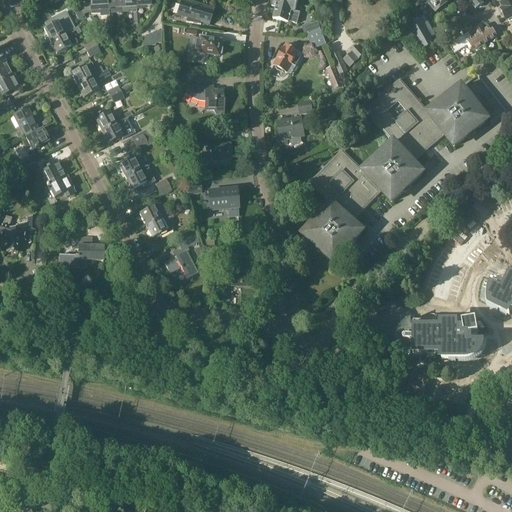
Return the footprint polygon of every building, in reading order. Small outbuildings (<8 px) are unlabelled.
[(100,17),(106,17),(109,17),(109,10),(107,0),(89,0),(91,12),(91,15),(100,14),(100,17)] [(107,0),(109,10),(123,9),(122,0),(107,0)] [(135,0),(122,0),(123,9),(123,14),(137,13),(136,8),(135,0)] [(298,4),(282,0),(273,0),(272,7),(276,8),(273,19),(288,23),(289,22),(297,24),(300,14),(295,12),(298,4)] [(427,0),(436,12),(452,0),(451,0),(427,0)] [(464,0),(469,6),(472,4),(476,9),(484,3),(481,0),(464,0)] [(507,21),(511,18),(511,0),(498,0),(502,7),(500,8),(507,21)] [(209,25),(213,10),(205,7),(205,8),(181,1),(177,15),(187,18),(186,23),(200,25),(201,23),(209,25)] [(79,20),(84,17),(79,7),(73,10),(79,20)] [(50,42),(70,32),(62,15),(50,22),(52,25),(44,30),(50,42)] [(430,38),(436,35),(425,15),(409,24),(423,49),(433,44),(430,38)] [(93,17),(87,20),(96,38),(102,35),(93,17)] [(318,22),(303,28),(306,35),(307,35),(320,29),(318,22)] [(460,30),(464,36),(469,34),(472,39),(478,36),(484,44),(497,36),(493,30),(491,31),(487,26),(485,25),(474,32),(469,24),(460,30)] [(78,27),(70,32),(50,42),(57,54),(78,43),(75,36),(81,33),(78,27)] [(320,29),(307,35),(311,45),(315,43),(317,49),(327,45),(320,29)] [(474,51),(475,50),(477,51),(483,47),(483,45),(484,44),(478,36),(472,39),(469,34),(464,36),(454,43),(453,41),(449,44),(455,54),(470,45),(474,51)] [(220,54),(221,51),(219,49),(220,42),(196,38),(192,62),(206,64),(207,55),(218,57),(218,55),(220,54)] [(84,47),(87,52),(97,47),(94,41),(84,47)] [(296,68),(301,60),(297,57),(299,53),(295,51),(297,47),(296,45),(293,43),(291,44),(289,47),(285,45),(273,66),(276,68),(277,71),(281,73),(284,73),(284,72),(287,74),(292,65),(296,68)] [(345,63),(350,68),(359,60),(359,61),(366,55),(359,46),(343,61),(345,63)] [(97,47),(87,52),(90,58),(100,52),(97,47)] [(0,82),(12,76),(4,61),(0,62),(0,82)] [(71,74),(77,86),(103,73),(101,68),(95,71),(92,63),(71,74)] [(345,63),(335,67),(339,77),(349,72),(345,63)] [(335,67),(326,70),(334,90),(342,87),(335,67)] [(84,99),(104,88),(100,81),(110,76),(107,71),(103,73),(77,86),(84,99)] [(14,75),(12,76),(0,82),(0,94),(2,97),(20,88),(14,75)] [(400,80),(366,109),(394,142),(414,162),(445,135),(429,113),(400,80)] [(193,82),(186,93),(186,94),(192,98),(198,100),(199,101),(206,102),(205,111),(214,111),(216,115),(224,115),(224,91),(212,91),(212,87),(206,87),(199,85),(193,82)] [(107,93),(110,99),(121,93),(118,87),(107,93)] [(429,113),(445,135),(455,147),(488,121),(462,87),(429,113)] [(121,93),(110,99),(113,104),(124,99),(121,93)] [(301,115),(313,113),(311,102),(299,103),(301,115)] [(26,139),(39,132),(27,109),(14,116),(26,139)] [(95,120),(101,133),(121,122),(119,118),(118,117),(112,115),(111,116),(109,113),(104,116),(102,112),(95,116),(96,119),(95,120)] [(119,118),(121,122),(131,117),(132,117),(130,112),(119,118)] [(121,122),(101,133),(108,145),(122,138),(120,135),(122,134),(123,132),(124,130),(124,129),(134,124),(131,117),(121,122)] [(305,137),(304,130),(306,127),(303,124),(301,117),(278,121),(279,130),(276,131),(279,146),(288,144),(287,140),(287,139),(290,139),(291,144),(294,146),(299,145),(302,142),(301,137),(305,137)] [(43,130),(39,132),(26,139),(19,142),(27,158),(32,156),(35,154),(32,151),(35,149),(35,150),(37,149),(37,148),(49,142),(43,130)] [(176,131),(176,144),(184,144),(184,137),(186,137),(186,131),(176,131)] [(134,145),(145,139),(142,133),(131,138),(134,145)] [(145,139),(134,145),(137,151),(148,146),(145,139)] [(217,142),(210,142),(198,144),(200,157),(206,156),(207,157),(211,157),(212,163),(232,160),(230,146),(223,147),(223,144),(218,144),(217,142)] [(414,162),(394,142),(364,171),(382,191),(393,203),(424,173),(414,162)] [(134,145),(125,150),(130,160),(133,159),(138,156),(137,151),(134,145)] [(382,191),(364,171),(343,150),(312,182),(332,203),(353,221),(382,191)] [(32,156),(27,158),(18,163),(21,169),(35,161),(32,156)] [(119,166),(125,179),(145,168),(139,156),(138,156),(133,159),(130,160),(119,166)] [(34,162),(21,169),(24,175),(37,168),(34,162)] [(47,186),(47,187),(67,177),(65,177),(57,162),(47,168),(48,170),(41,174),(47,186)] [(145,168),(125,179),(132,191),(146,184),(147,185),(154,182),(147,168),(145,168)] [(178,170),(172,173),(177,182),(183,179),(178,170)] [(67,177),(47,187),(48,188),(49,188),(55,199),(65,194),(67,198),(75,194),(73,190),(73,189),(67,177)] [(155,186),(158,191),(169,185),(166,180),(155,186)] [(200,188),(199,181),(183,183),(186,195),(191,195),(191,189),(200,188)] [(169,185),(158,191),(161,197),(172,191),(169,185)] [(228,219),(239,218),(238,211),(239,210),(237,188),(206,191),(207,192),(204,192),(205,202),(207,201),(209,214),(228,212),(228,219)] [(353,221),(332,203),(304,234),(336,263),(364,232),(353,221)] [(139,215),(146,227),(172,214),(170,210),(164,213),(159,204),(153,207),(139,215)] [(52,205),(41,210),(44,216),(55,212),(52,205)] [(172,214),(146,227),(152,239),(159,236),(159,237),(161,237),(162,238),(173,232),(168,222),(174,219),(172,214)] [(2,219),(0,218),(0,235),(8,239),(7,252),(6,252),(6,253),(18,254),(19,240),(24,241),(25,232),(20,231),(20,230),(10,229),(10,228),(9,228),(12,219),(4,216),(2,219)] [(36,218),(28,218),(28,231),(36,232),(36,218)] [(180,233),(183,240),(194,235),(191,228),(180,233)] [(179,244),(182,251),(173,255),(174,259),(164,264),(170,274),(180,269),(181,271),(182,271),(187,280),(186,280),(186,281),(197,275),(189,259),(192,257),(187,248),(199,242),(196,236),(179,244)] [(70,237),(69,247),(78,247),(78,257),(69,257),(69,269),(86,270),(86,262),(103,262),(104,247),(92,247),(92,237),(70,237)] [(200,249),(195,251),(199,259),(204,256),(200,249)] [(251,288),(252,264),(232,263),(231,286),(251,288)] [(499,288),(492,284),(491,288),(490,292),(489,297),(489,301),(490,305),(510,315),(511,312),(511,311),(511,280),(510,280),(505,290),(502,289),(503,286),(503,285),(503,284),(503,283),(503,282),(502,282),(501,282),(500,282),(499,282),(499,283),(498,284),(498,285),(498,286),(499,287),(499,288)] [(473,355),(473,341),(473,336),(473,335),(479,334),(476,320),(463,322),(463,328),(414,327),(414,337),(406,337),(405,338),(404,338),(404,339),(403,340),(403,341),(404,341),(404,342),(405,342),(405,343),(406,343),(414,343),(414,355),(473,355)]
